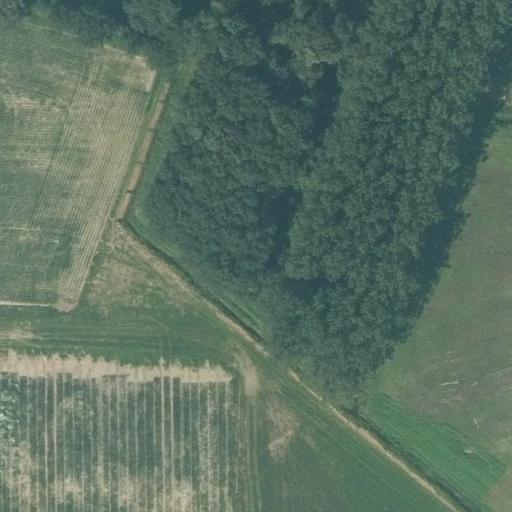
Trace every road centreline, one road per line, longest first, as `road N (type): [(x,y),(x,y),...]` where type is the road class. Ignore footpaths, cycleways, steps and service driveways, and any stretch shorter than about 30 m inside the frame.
road 1 (track): [(160,39),(198,52),(141,206),(346,394)]
road 2 (track): [(160,39),(21,0)]
